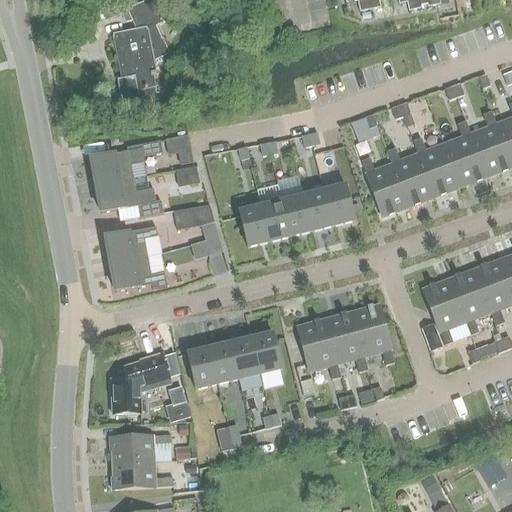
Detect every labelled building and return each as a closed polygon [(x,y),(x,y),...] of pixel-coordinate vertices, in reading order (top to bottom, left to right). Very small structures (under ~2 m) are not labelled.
[(147,0),(128,9),(137,30),(114,36),(122,73),(126,72),(127,79),(119,81),(125,110),(159,102),(156,89),(157,89),(154,78),(158,77),(155,62),(168,56),(156,27),(163,24),(152,0),(147,0)] [(356,0),(357,2),(359,14),(380,10),(378,0),(397,0),(399,6),(406,5),(408,13),(421,10),(421,8),(426,7),(427,9),(440,7),(438,0),(356,0)] [(474,0),(465,0),(463,0),(465,12),(476,10),(474,0)] [(489,89),(485,77),(478,80),(482,91),(489,89)] [(464,98),(460,86),(452,89),(456,101),(464,98)] [(448,103),(456,101),(452,89),(444,92),(448,103)] [(399,108),(403,120),(410,117),(406,105),(399,108)] [(511,117),(511,121),(496,128),(511,169),(511,106),(508,108),(511,117)] [(403,120),(399,108),(391,111),(395,122),(403,120)] [(487,131),(470,138),(486,180),(511,169),(496,128),(491,114),(482,117),(487,131)] [(376,129),(372,117),(365,120),(369,132),(376,129)] [(486,180),(470,138),(465,124),(457,127),(462,141),(444,148),(460,190),(486,180)] [(317,135),(309,137),(312,149),(319,147),(317,135)] [(309,137),(302,139),(305,150),(312,149),(309,137)] [(412,144),(417,158),(434,200),(460,190),(444,148),(426,154),(421,141),(412,144)] [(90,160),(95,188),(146,179),(144,165),(143,159),(162,156),(160,144),(126,150),(127,154),(90,160)] [(275,145),(267,146),(270,158),(277,156),(275,145)] [(267,146),(260,147),(262,159),(270,158),(267,146)] [(246,150),(238,152),(241,163),(248,161),(246,150)] [(387,154),(392,167),(408,210),(434,200),(417,158),(400,164),(395,151),(387,154)] [(408,210),(392,167),(374,174),(369,161),(361,164),(382,219),(408,210)] [(146,179),(95,188),(101,216),(137,209),(139,221),(157,218),(163,216),(160,203),(155,204),(153,191),(148,192),(146,179)] [(345,188),(324,193),(332,229),(354,223),(345,188)] [(332,229),(324,193),(303,199),(302,199),(311,234),(332,229)] [(302,199),(303,199),(302,194),(280,199),(290,239),(311,234),(302,199)] [(290,239),(280,199),(258,205),(259,209),(260,209),(268,245),(290,239)] [(209,208),(173,214),(177,233),(199,229),(214,225),(209,208)] [(260,209),(259,209),(238,214),(247,250),(268,245),(260,209)] [(214,225),(201,229),(209,258),(223,254),(214,225)] [(157,239),(156,230),(105,239),(110,267),(147,260),(144,242),(157,239)] [(511,292),(511,258),(501,263),(511,292)] [(147,260),(110,267),(115,294),(151,288),(152,292),(166,289),(164,275),(151,278),(147,260)] [(504,325),(499,312),(511,306),(511,292),(501,263),(474,273),(491,315),(496,329),(504,325)] [(449,283),(465,325),(470,339),(478,335),(473,322),(491,315),(474,273),(449,283)] [(449,283),(423,293),(444,348),(453,345),(448,332),(465,325),(449,283)] [(352,316),(363,359),(381,354),(385,368),(394,366),(378,309),(352,316)] [(367,373),(363,359),(352,316),(325,323),(337,366),(355,362),(358,376),(367,373)] [(337,366),(325,323),(297,330),(309,374),(328,369),(332,383),(340,380),(337,366)] [(272,336),(251,341),(259,377),(281,372),(272,336)] [(505,353),(511,350),(511,348),(508,339),(501,342),(505,353)] [(230,346),(238,382),(259,377),(251,341),(230,346)] [(501,342),(493,345),(498,356),(505,353),(501,342)] [(216,387),(238,382),(230,346),(208,352),(216,387)] [(208,352),(187,357),(195,392),(216,387),(208,352)] [(472,366),(479,363),(475,352),(467,355),(472,366)] [(126,371),(126,383),(112,383),(112,418),(140,418),(140,397),(171,390),(163,360),(147,364),(148,366),(126,371)] [(372,392),(376,404),(384,401),(380,390),(372,392)] [(345,399),(348,411),(356,409),(353,398),(345,399)] [(338,401),(340,413),(348,411),(345,399),(338,401)] [(270,418),(273,430),(280,428),(277,416),(270,418)] [(270,418),(263,420),(265,432),(273,430),(270,418)] [(240,439),(237,428),(229,429),(232,440),(232,441),(239,440),(240,439)] [(110,441),(111,466),(155,464),(154,447),(171,446),(171,437),(110,441)] [(239,443),(202,453),(208,478),(245,468),(239,443)] [(486,459),(474,466),(488,491),(500,484),(486,459)] [(113,491),(174,488),(173,480),(156,481),(155,464),(111,466),(113,491)] [(453,511),(432,477),(420,485),(436,511),(433,511),(453,511)]
